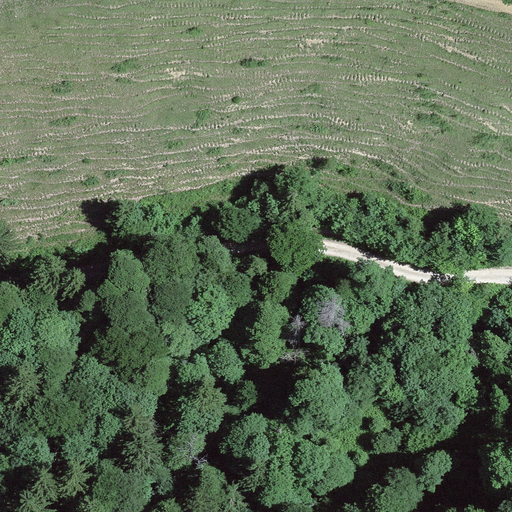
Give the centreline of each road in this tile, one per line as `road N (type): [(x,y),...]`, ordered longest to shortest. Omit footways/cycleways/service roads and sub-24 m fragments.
road 1 (track): [(0,278),(139,244),(319,243),(450,278),(511,278)]
road 2 (track): [(0,15),(54,0),(511,4)]
